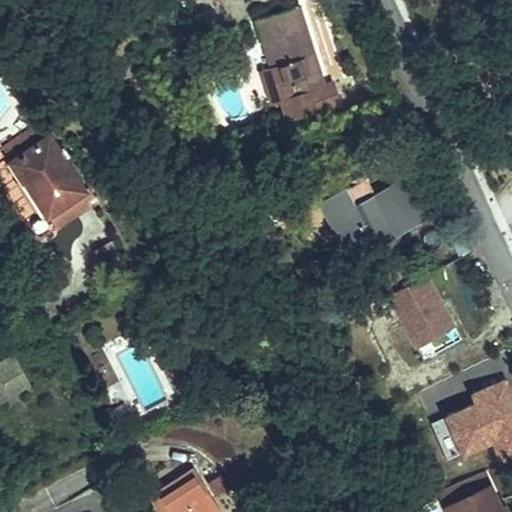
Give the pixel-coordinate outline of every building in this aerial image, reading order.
[(315,75),(293,0),(278,0),(245,9),(258,58),(273,54),(281,85),(315,75)] [(0,139),(0,140),(8,153),(47,125),(39,111),(0,139)] [(511,118),(495,137),(511,152),(511,118)] [(8,153),(45,205),(82,179),(47,125),(8,153)] [(299,194),(321,234),(402,192),(388,167),(372,175),(379,188),(364,196),(349,168),(299,194)] [(82,179),(45,205),(55,219),(91,193),(82,179)] [(402,192),(321,234),(330,249),(410,205),(402,192)] [(441,213),(447,226),(462,219),(455,206),(441,213)] [(447,226),(452,237),(467,230),(462,219),(447,226)] [(408,329),(446,310),(418,256),(380,276),(408,329)] [(31,368),(14,336),(0,342),(0,384),(31,368)] [(482,425),(491,447),(511,438),(511,406),(495,365),(464,377),(467,386),(437,399),(452,437),(482,425)] [(436,444),(452,437),(437,399),(420,405),(436,444)] [(433,470),(450,509),(468,502),(453,469),(480,457),(478,452),(433,470)] [(509,511),(498,488),(494,489),(480,457),(453,469),(468,502),(450,509),(451,511),(509,511)] [(218,511),(196,472),(151,497),(158,511),(218,511)]
